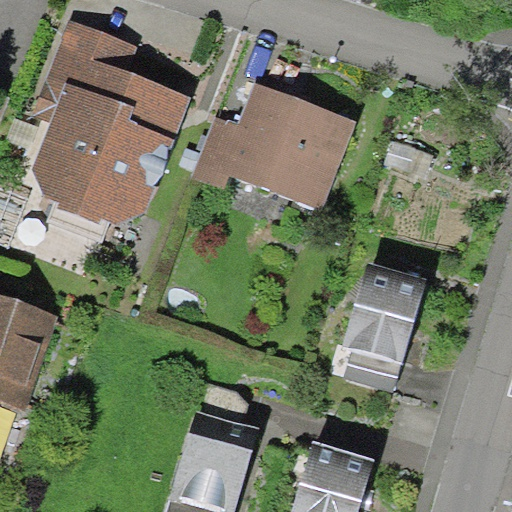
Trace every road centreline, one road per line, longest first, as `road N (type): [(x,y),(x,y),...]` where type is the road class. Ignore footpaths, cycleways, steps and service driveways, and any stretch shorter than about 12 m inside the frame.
road 1 (residential): [(252,0),(511,79)]
road 2 (residential): [(511,350),(463,511)]
